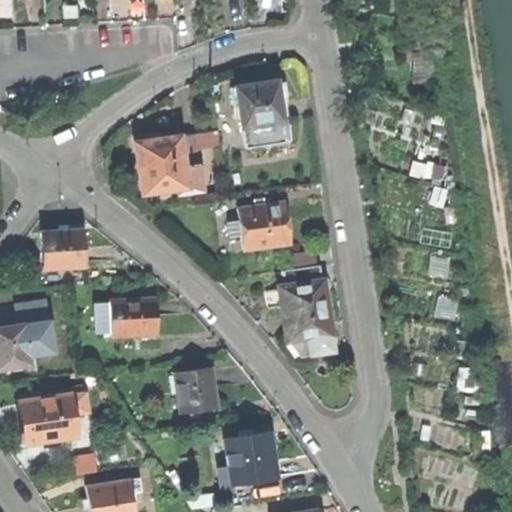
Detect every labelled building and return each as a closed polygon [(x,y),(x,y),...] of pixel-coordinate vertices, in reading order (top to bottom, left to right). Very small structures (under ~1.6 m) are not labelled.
[(242,126),(280,120),(276,87),(275,81),(255,83),(230,87),(233,107),(239,106),(242,126)] [(280,120),(242,126),(245,147),(291,140),(284,86),(276,87),(280,120)] [(219,146),(217,131),(178,136),(181,152),(219,146)] [(134,143),(141,193),(178,188),(186,186),(183,166),(181,152),(178,136),(155,140),(134,143)] [(196,165),(183,166),(186,186),(178,188),(178,194),(200,190),(196,165)] [(243,249),(289,243),(286,223),(283,203),(263,206),(255,207),(237,209),(239,222),(241,234),(243,249)] [(229,236),(241,234),(239,222),(228,223),(229,236)] [(41,231),(43,268),(83,266),(82,249),(81,229),(41,231)] [(290,267),(315,263),(314,250),(288,254),(290,267)] [(281,271),(283,286),(321,280),(319,265),(281,271)] [(329,334),(330,333),(322,280),(321,280),(283,286),(277,286),(281,314),(285,340),(308,337),(329,334)] [(111,337),(156,334),(155,317),(154,297),(109,300),(109,301),(111,331),(111,337)] [(14,305),(17,325),(23,324),(27,350),(53,346),(49,320),(48,320),(45,300),(14,305)] [(111,331),(109,301),(94,302),(95,332),(111,331)] [(0,368),(29,364),(27,350),(23,324),(17,325),(0,327),(0,368)] [(332,350),(329,334),(308,337),(311,353),(332,350)] [(299,355),(311,353),(308,337),(285,340),(285,341),(299,355)] [(181,412),(215,407),(212,387),(209,368),(175,373),(181,412)] [(22,423),(25,444),(77,436),(73,413),(71,396),(71,394),(19,402),(22,423)] [(83,394),(71,396),(73,413),(86,411),(83,394)] [(232,483),(276,477),(272,454),(269,433),(225,439),(229,467),(231,484),(232,483)] [(77,454),(78,471),(98,469),(96,452),(77,454)] [(231,484),(229,467),(219,468),(222,491),(233,489),(232,483),(231,484)] [(138,478),(128,480),(130,493),(140,491),(138,478)] [(88,503),(89,511),(132,511),(130,493),(128,480),(86,486),(88,503)]
